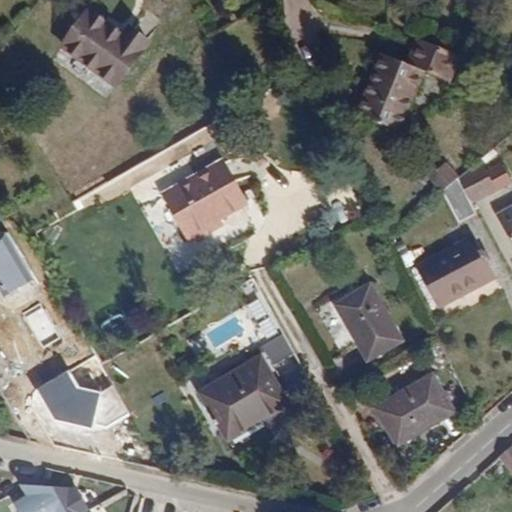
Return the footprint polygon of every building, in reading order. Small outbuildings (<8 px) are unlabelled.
[(90,10),(63,47),(118,87),(150,42),(132,26),(125,35),(90,10)] [(450,82),(461,56),(418,38),(409,64),(382,54),(358,114),(401,132),(425,71),(450,82)] [(225,160),(165,195),(191,243),(223,224),(219,216),(227,211),(232,214),(249,205),(225,160)] [(498,191),(482,160),(459,178),(471,204),(498,191)] [(442,192),(459,178),(448,165),(433,179),(442,192)] [(471,204),(459,178),(442,192),(460,223),(477,213),(471,204)] [(511,207),(498,215),(511,240),(511,207)] [(476,235),(418,267),(439,308),(497,277),(476,235)] [(0,359),(1,360),(46,334),(42,326),(53,318),(34,286),(21,293),(25,301),(0,314),(0,359)] [(371,286),(337,306),(369,361),(403,341),(371,286)] [(274,341),(261,348),(272,365),(284,358),(274,341)] [(261,356),(199,392),(229,442),(289,406),(261,356)] [(432,375),(376,409),(398,447),(455,413),(432,375)] [(511,446),(500,457),(511,470),(511,446)] [(93,511),(79,488),(33,489),(46,511),(93,511)] [(126,511),(115,492),(98,489),(79,488),(93,511),(126,511)] [(46,511),(33,489),(19,489),(32,511),(46,511)]
